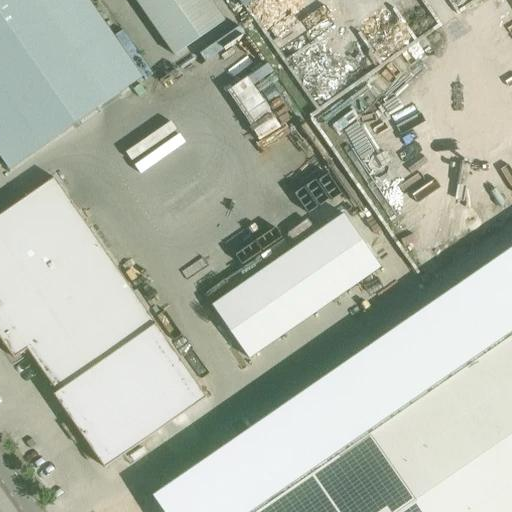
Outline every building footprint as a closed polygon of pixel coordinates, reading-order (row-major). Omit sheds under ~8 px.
[(143,78),(88,0),(0,0),(0,156),(10,170),(143,78)] [(135,0),(175,57),(225,22),(210,0),(135,0)] [(263,0),(221,0),(232,18),(263,0)] [(207,398),(157,326),(55,179),(0,216),(0,338),(14,359),(28,350),(58,393),(54,395),(62,407),(76,427),(105,469),(207,398)] [(344,209),(210,300),(249,357),(383,265),(344,209)] [(511,511),(511,252),(153,497),(163,511),(511,511)]
